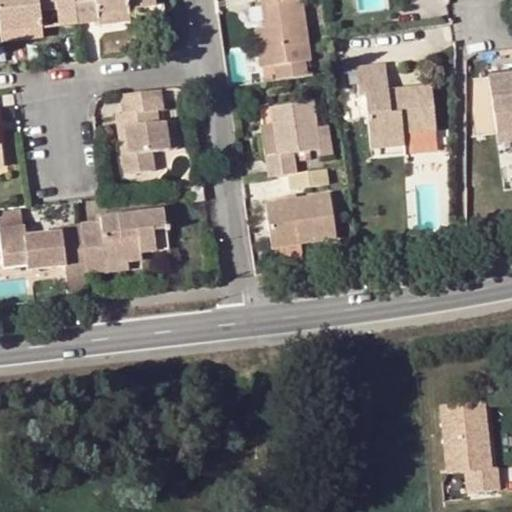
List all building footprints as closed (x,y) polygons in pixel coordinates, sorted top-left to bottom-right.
[(76,23),(73,0),(0,0),(0,32),(0,33),(40,29),(37,13),(36,6),(53,4),(55,11),(56,27),(76,23)] [(153,0),(73,0),(76,23),(97,21),(97,12),(154,6),(153,0)] [(311,55),(302,0),(260,0),(261,2),(268,1),(272,21),(264,23),(254,25),(257,44),(265,43),(268,63),(311,55)] [(268,1),(261,2),(264,23),(272,21),(268,1)] [(37,13),(55,11),(53,4),(36,6),(37,13)] [(155,14),(154,6),(97,12),(97,21),(98,25),(128,21),(128,17),(155,14)] [(40,29),(0,33),(1,44),(41,38),(40,29)] [(257,44),(262,78),(313,71),(311,55),(268,63),(265,43),(257,44)] [(392,97),(391,90),(388,64),(357,68),(360,98),(366,97),(373,148),(407,144),(405,133),(440,128),(433,86),(403,89),(403,95),(392,97)] [(511,73),(490,76),(497,134),(511,131),(511,73)] [(160,87),(121,92),(123,111),(129,152),(120,153),(123,173),(151,169),(149,151),(166,149),(162,120),(158,121),(157,109),(162,109),(160,87)] [(267,152),(271,173),(291,170),(299,169),(296,150),(322,145),(319,125),(313,98),(272,104),(276,127),(280,149),(267,152)] [(129,152),(123,111),(115,112),(120,153),(129,152)] [(171,120),(162,120),(166,149),(175,148),(171,120)] [(329,123),(319,125),(322,145),(323,153),(333,151),(329,123)] [(264,129),(267,152),(280,149),(276,127),(264,129)] [(511,131),(497,134),(499,143),(511,140),(511,131)] [(407,144),(373,148),(375,158),(408,154),(407,144)] [(331,181),(328,165),(299,169),(291,170),(295,186),(331,181)] [(198,183),(190,184),(192,199),(200,199),(198,183)] [(275,244),(275,245),(302,241),(305,240),(338,234),(331,190),(268,199),(275,244)] [(95,221),(77,224),(82,274),(105,271),(104,264),(124,261),(139,260),(138,254),(153,252),(149,230),(160,228),(161,233),(164,231),(167,232),(166,226),(163,226),(160,210),(125,214),(125,218),(114,220),(113,215),(95,217),(95,221)] [(82,274),(77,224),(55,226),(56,231),(26,235),(21,236),(20,225),(0,228),(0,265),(21,264),(22,269),(59,264),(60,277),(82,274)] [(166,251),(164,231),(161,233),(160,228),(149,230),(153,252),(166,251)] [(302,241),(275,245),(277,259),(307,254),(305,240),(302,241)] [(104,264),(105,271),(124,269),(124,261),(104,264)] [(492,472),(486,473),(479,406),(436,410),(443,478),(461,476),(463,496),(495,493),(492,472)]
